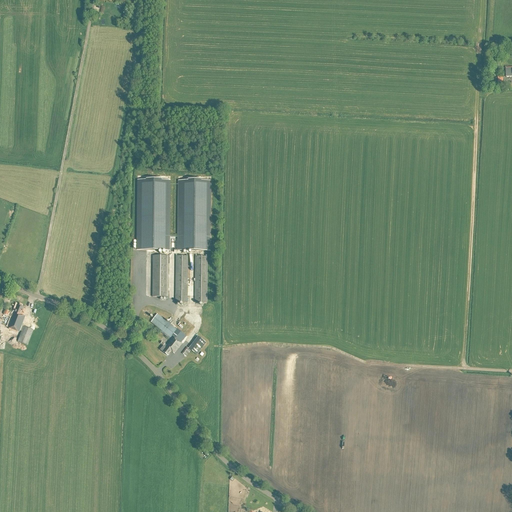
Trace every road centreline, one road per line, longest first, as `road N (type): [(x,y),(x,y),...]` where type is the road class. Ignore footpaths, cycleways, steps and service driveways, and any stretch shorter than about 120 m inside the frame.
road 1 (unclassified): [(300,511),(223,460),(123,339),(0,281)]
road 2 (track): [(37,295),(93,1)]
